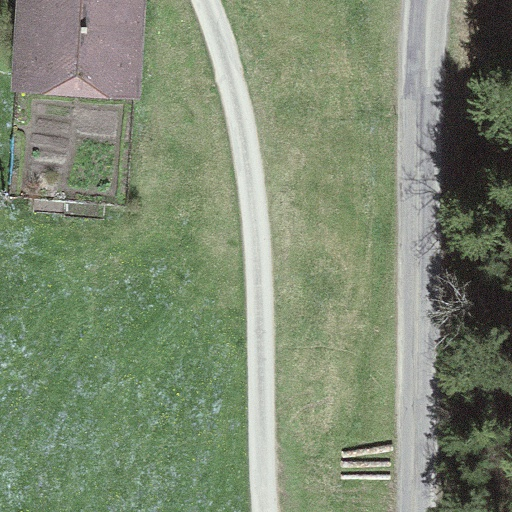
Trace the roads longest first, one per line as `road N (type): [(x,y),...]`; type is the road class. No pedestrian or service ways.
road 1 (track): [(264,511),(252,189),(207,0)]
road 2 (unclassified): [(414,511),(429,0)]
